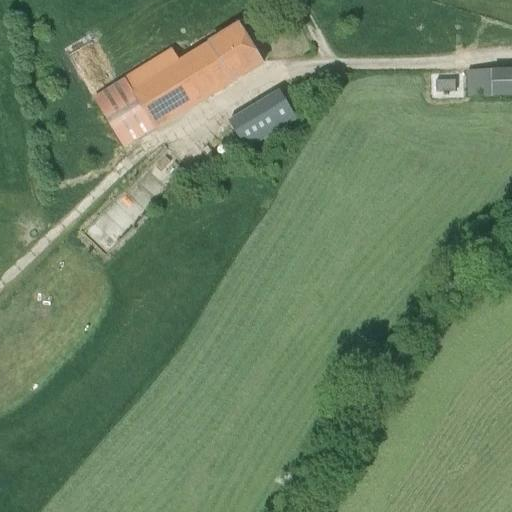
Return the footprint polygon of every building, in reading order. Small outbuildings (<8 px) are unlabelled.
[(234,83),(246,75),(263,65),(240,27),(210,45),(234,83)] [(155,131),(234,83),(210,45),(181,63),(172,49),(123,80),(155,131)] [(511,98),(511,71),(509,71),(468,72),(468,92),(469,98),(492,98),(492,99),(509,99),(511,98)] [(125,150),(155,131),(123,80),(93,98),(125,150)] [(280,91),(229,122),(247,151),(298,119),(280,91)]
